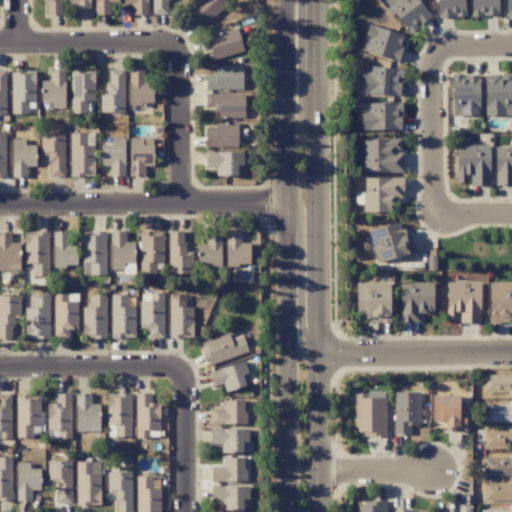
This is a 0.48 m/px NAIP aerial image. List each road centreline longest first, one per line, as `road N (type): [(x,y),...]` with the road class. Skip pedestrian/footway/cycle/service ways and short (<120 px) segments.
road 1 (secondary): [(315,511),(307,0)]
road 2 (secondary): [(281,0),(284,511)]
road 3 (residential): [(281,204),(0,207)]
road 4 (residential): [(511,355),(315,352)]
road 5 (residential): [(0,373),(188,373)]
road 6 (residential): [(0,45),(182,46)]
road 7 (residential): [(437,49),(439,220)]
road 8 (residential): [(182,46),(177,206)]
road 9 (residential): [(188,373),(189,511)]
road 10 (residential): [(436,470),(314,471)]
